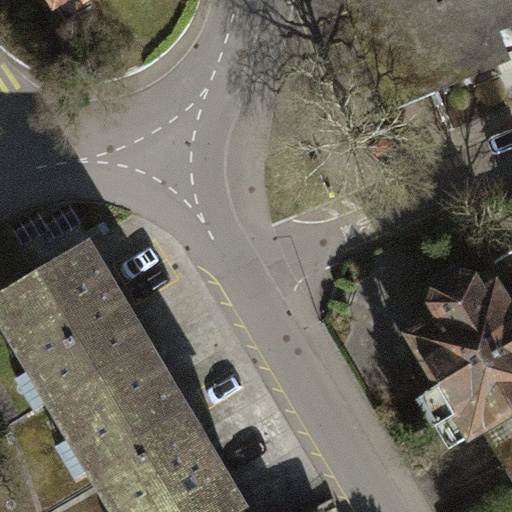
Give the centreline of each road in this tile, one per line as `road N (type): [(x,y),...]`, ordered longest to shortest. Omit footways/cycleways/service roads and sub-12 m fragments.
road 1 (residential): [(246,283),(511,172)]
road 2 (residential): [(246,283),(381,511)]
road 3 (residential): [(165,160),(220,69),(238,0)]
road 4 (residential): [(165,160),(246,283)]
road 5 (residential): [(38,168),(165,160)]
